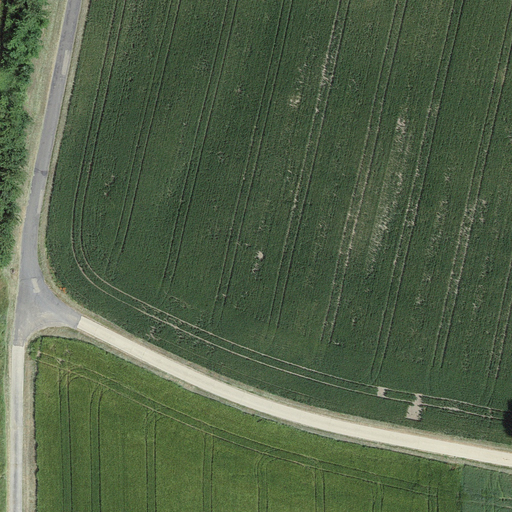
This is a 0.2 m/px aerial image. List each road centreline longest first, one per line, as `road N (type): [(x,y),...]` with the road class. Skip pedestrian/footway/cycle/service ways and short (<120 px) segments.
road 1 (track): [(25,291),(250,401),(511,459)]
road 2 (track): [(75,0),(31,211),(17,346),(15,511)]
